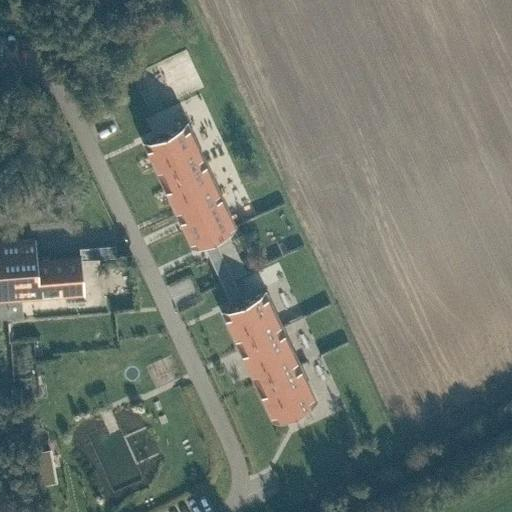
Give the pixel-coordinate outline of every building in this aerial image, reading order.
[(143,141),(160,178),(204,158),(187,121),(143,141)] [(204,158),(160,178),(176,214),(191,245),(202,240),(209,255),(228,296),(239,291),(219,250),(212,235),(235,225),(234,225),(220,194),(204,158)] [(34,237),(0,239),(0,299),(83,293),(80,255),(36,258),(34,237)] [(265,290),(221,310),(238,347),(281,327),(265,290)] [(281,327),(238,347),(271,419),(315,399),(281,327)] [(51,446),(34,448),(39,482),(56,479),(51,446)]
